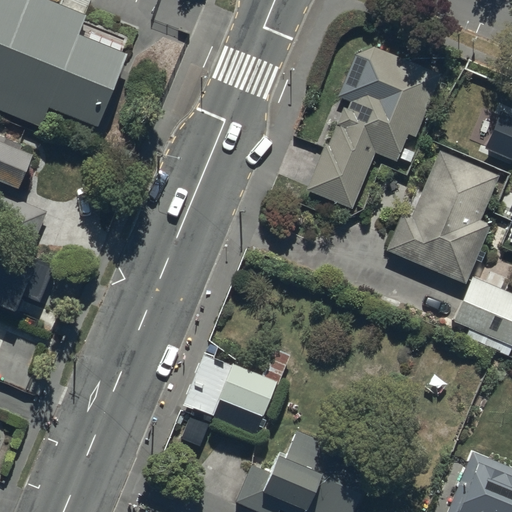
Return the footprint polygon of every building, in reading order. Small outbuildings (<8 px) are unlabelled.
[(126,57),(76,37),(85,15),(69,8),(48,0),(0,0),(0,110),(39,127),(46,109),(97,130),(126,57)] [(307,190),(353,209),(376,153),(397,162),(408,134),(416,137),(442,74),(375,47),(356,54),(339,96),(351,101),(348,108),(344,106),(329,144),(326,143),(307,190)] [(511,233),(510,239),(511,239),(511,116),(501,112),(485,149),(511,160),(511,206),(510,212),(511,213),(511,233)] [(0,137),(0,241),(28,254),(46,212),(0,192),(0,184),(17,191),(32,156),(21,151),(22,147),(0,137)] [(466,284),(490,227),(488,222),(482,220),(500,175),(440,150),(411,218),(402,214),(388,253),(466,284)] [(0,307),(15,314),(21,297),(39,304),(52,271),(0,250),(0,307)] [(469,286),(451,325),(511,352),(511,293),(473,277),(469,286)] [(203,353),(183,404),(254,433),(274,383),(277,384),(289,354),(273,347),(262,374),(231,362),(231,364),(203,353)] [(179,438),(201,447),(210,424),(188,415),(179,438)] [(350,511),(372,462),(295,429),(284,456),(276,452),(268,471),(251,463),(234,501),(259,511),(277,511),(279,509),(285,511),(350,511)] [(511,511),(511,467),(471,451),(446,511),(511,511)]
